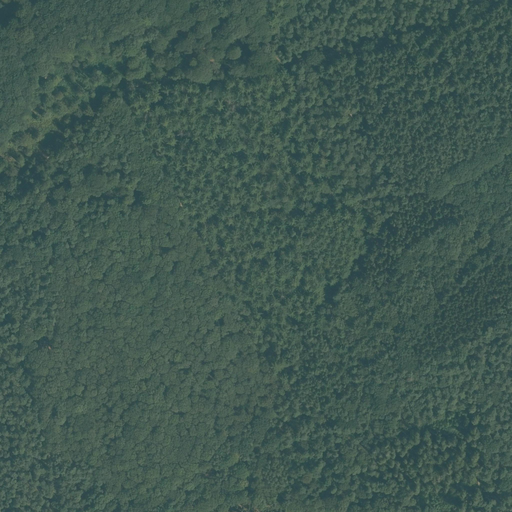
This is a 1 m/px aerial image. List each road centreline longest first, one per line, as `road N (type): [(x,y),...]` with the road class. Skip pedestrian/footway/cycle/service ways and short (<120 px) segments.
road 1 (track): [(179,488),(295,366),(375,233),(409,196)]
road 2 (track): [(473,328),(313,407),(179,488)]
road 3 (track): [(3,256),(56,492)]
road 4 (track): [(38,405),(208,255)]
road 5 (track): [(172,190),(281,382)]
road 6 (track): [(0,139),(21,116),(38,73),(154,12)]
road 7 (track): [(2,204),(109,99),(163,80)]
road 8 (track): [(3,256),(45,257),(172,190)]
road 9 (track): [(312,59),(409,196)]
road 10 (track): [(473,328),(478,494)]
road 11 (track): [(312,59),(395,44),(471,16)]
road 12 (track): [(283,380),(403,481)]
road 13 (track): [(425,185),(499,221),(511,275)]
